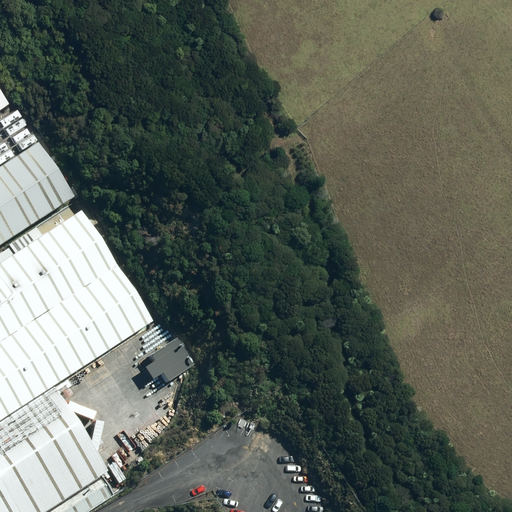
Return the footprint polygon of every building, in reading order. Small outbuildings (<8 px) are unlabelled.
[(26,142),(0,158),(0,245),(65,204),(26,142)] [(144,327),(73,216),(0,261),(0,418),(46,390),(144,327)] [(97,373),(80,386),(89,399),(106,387),(97,373)] [(46,390),(0,418),(0,511),(41,511),(100,475),(46,390)] [(88,511),(113,496),(100,475),(41,511),(88,511)]
